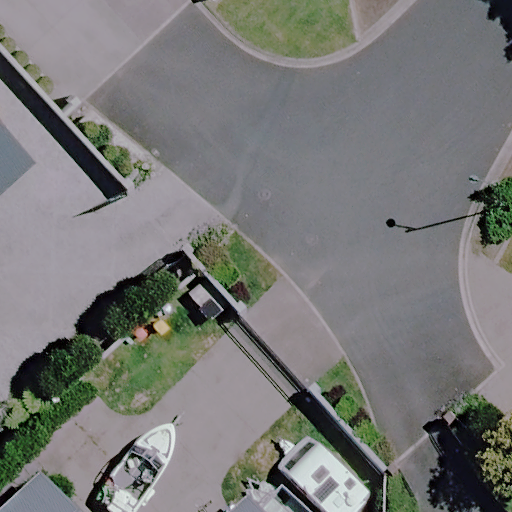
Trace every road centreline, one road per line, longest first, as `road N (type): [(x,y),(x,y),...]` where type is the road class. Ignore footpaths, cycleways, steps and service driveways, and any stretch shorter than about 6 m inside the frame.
road 1 (residential): [(320,192),(454,84),(506,0)]
road 2 (residential): [(418,353),(320,192)]
road 3 (residential): [(320,192),(193,99)]
